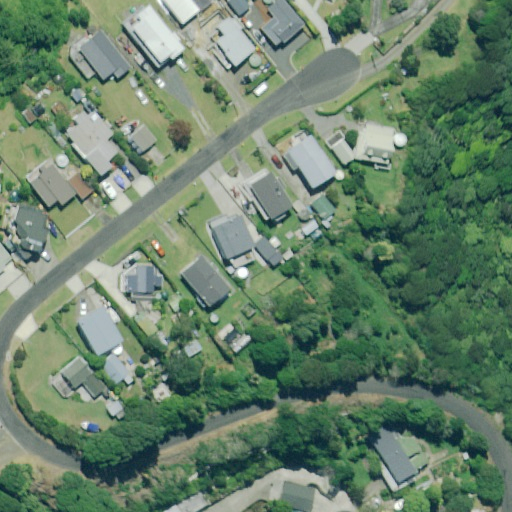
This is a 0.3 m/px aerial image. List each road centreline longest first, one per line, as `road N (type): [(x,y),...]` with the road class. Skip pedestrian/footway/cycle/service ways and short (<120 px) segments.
road 1 (residential): [(0,394),(23,432),(84,461),(329,386),(429,394),(474,417),(489,435),(502,456),(510,511)]
road 2 (residential): [(334,75),(269,109),(39,289),(0,346)]
